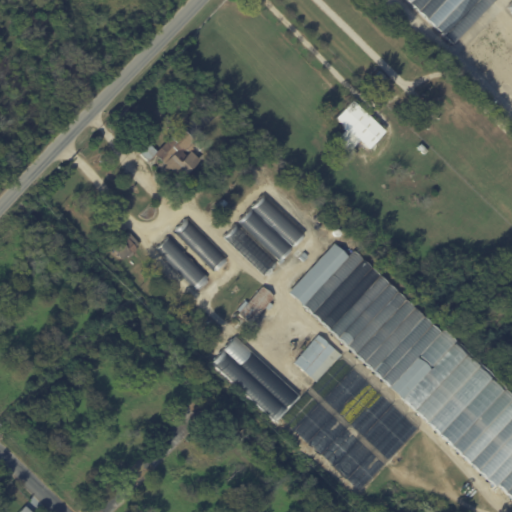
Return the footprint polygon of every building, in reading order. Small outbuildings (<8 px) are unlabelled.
[(497,0),(455,44),(409,0),(497,0)] [(371,81),(381,70),(389,78),(386,82),(382,78),(376,85),(371,81)] [(352,101),(385,131),(369,149),(359,140),(347,153),(334,141),(344,131),(342,129),(344,127),(335,118),(352,101)] [(439,109),(431,117),(423,109),(431,101),(439,109)] [(196,140),(194,143),(198,147),(193,152),(202,161),(183,181),(156,154),(173,138),(172,138),(183,127),(196,140)] [(156,153),(147,161),(131,145),(142,134),(151,143),(149,145),(156,153)] [(421,144),(428,151),(424,155),(417,147),(421,144)] [(251,207),(263,195),(305,234),(293,247),(251,207)] [(239,221),(250,208),(293,248),(281,261),(239,221)] [(227,259),(214,271),(174,230),(187,218),(227,259)] [(276,264),(264,276),(223,237),(236,224),(277,263),(276,264)] [(129,232),(140,244),(136,247),(137,248),(124,260),(111,246),(119,238),(120,239),(125,234),(129,232)] [(206,279),(195,290),(155,249),(168,236),(208,277),(206,279)] [(354,251),(442,333),(444,331),(511,394),(511,497),(499,485),(497,487),(289,292),(335,243),(349,257),(354,251)] [(299,257),(303,252),(308,256),(303,262),(299,257)] [(264,287),(275,297),(270,303),(273,306),(269,310),(266,308),(250,325),(239,314),(241,312),(238,310),(246,301),(248,303),(263,287),(264,287)] [(340,355),(316,383),(294,364),(318,335),(340,355)] [(235,337),(298,397),(275,422),(211,362),(235,337)]
